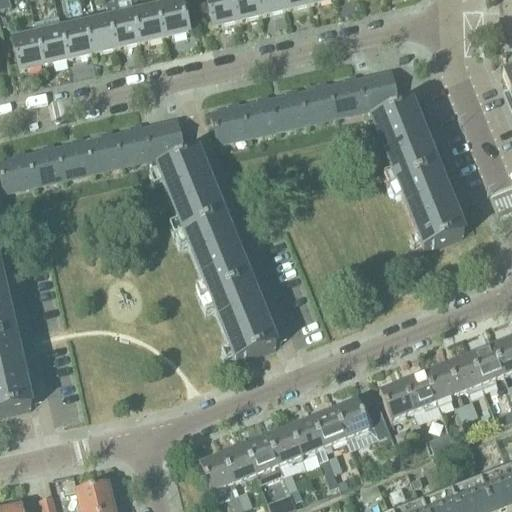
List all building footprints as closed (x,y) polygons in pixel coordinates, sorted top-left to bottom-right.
[(7,0),(0,0),(0,13),(10,11),(7,0)] [(209,0),(206,1),(212,31),(236,25),(230,0),(209,0)] [(230,0),(236,25),(260,20),(255,0),(230,0)] [(281,0),(255,0),(260,20),(285,14),(281,0)] [(281,0),(285,14),(309,9),(306,0),(281,0)] [(306,0),(309,9),(333,3),(332,0),(306,0)] [(181,7),(157,12),(163,42),(188,36),(181,7)] [(119,8),(106,12),(108,23),(115,53),(139,47),(132,18),(122,20),(119,8)] [(157,12),(132,18),(139,47),(163,42),(157,12)] [(94,26),(84,29),(91,58),(115,53),(108,23),(94,26)] [(84,29),(60,34),(67,64),(91,58),(84,29)] [(60,34),(36,40),(42,70),(67,64),(60,34)] [(511,60),(511,72),(503,76),(511,98),(511,37),(504,41),(511,60)] [(36,40),(12,45),(18,75),(42,70),(36,40)] [(390,79),(360,86),(366,115),(367,115),(371,125),(397,115),(396,109),(390,79)] [(345,89),(330,93),(336,122),(350,119),(350,114),(362,111),(363,116),(366,115),(360,86),(356,87),(354,81),(343,84),(345,89)] [(316,96),(300,99),(307,129),(317,126),(321,125),(321,120),(333,118),(334,123),(336,122),(330,93),(327,94),(325,88),(314,90),(316,96)] [(286,103),(271,106),(277,135),(292,132),(292,127),(304,124),(305,129),(307,129),(300,99),(297,100),(296,94),(285,97),(286,103)] [(257,109),(241,113),(248,142),(263,139),(263,133),(274,131),(276,136),(277,135),(271,106),(268,107),(267,101),(256,103),(257,109)] [(228,116),(211,120),(217,149),(232,145),(234,145),(234,140),(245,137),(246,142),(248,142),(241,113),(239,113),(238,108),(227,110),(228,116)] [(371,125),(370,125),(396,191),(437,175),(427,149),(422,137),(411,109),(410,110),(397,115),(371,125)] [(176,128),(146,134),(153,163),(182,157),(176,128)] [(131,138),(117,141),(123,170),(136,167),(136,162),(148,159),(149,164),(153,163),(146,134),(142,135),(140,130),(129,132),(131,138)] [(101,144),(87,148),(93,177),(107,174),(107,169),(119,166),(120,171),(123,170),(117,141),(113,142),(111,136),(100,139),(101,144)] [(72,151),(57,155),(63,184),(78,180),(78,175),(89,173),(91,178),(93,177),(87,148),(83,148),(82,143),(71,145),(72,151)] [(43,158),(27,161),(34,190),(49,187),(49,182),(60,179),(62,184),(63,184),(57,155),(54,155),(53,149),(42,152),(43,158)] [(14,164),(0,167),(0,182),(3,197),(20,194),(20,189),(31,186),(32,191),(34,190),(27,161),(25,162),(24,156),(13,159),(14,164)] [(184,163),(156,174),(157,175),(183,239),(223,223),(197,158),(184,163)] [(437,175),(396,191),(423,257),(463,241),(452,213),(447,201),(437,175)] [(223,223),(183,239),(208,303),(249,287),(223,223)] [(0,280),(0,347),(15,344),(0,280)] [(249,287),(208,303),(235,369),(273,353),(275,353),(249,287)] [(511,343),(491,351),(504,382),(511,378),(511,343)] [(15,344),(0,347),(0,420),(30,413),(15,344)] [(491,351),(469,360),(481,391),(504,382),(491,351)] [(469,360),(446,369),(458,400),(481,391),(469,360)] [(446,369),(424,379),(436,409),(458,400),(446,369)] [(424,379),(401,388),(413,418),(436,409),(424,379)] [(401,388),(378,397),(391,427),(398,424),(413,418),(401,388)] [(364,407),(363,407),(374,434),(378,445),(389,440),(374,403),(364,407)] [(356,405),(332,415),(344,446),(369,436),(368,435),(356,405)] [(471,407),(463,410),(468,424),(476,421),(471,407)] [(463,410),(454,414),(460,427),(468,424),(463,410)] [(332,415),(310,424),(323,454),(344,446),(332,415)] [(310,424),(288,433),(301,463),(323,454),(310,424)] [(417,428),(409,432),(415,445),(423,442),(417,428)] [(288,433),(266,442),(278,472),(301,463),(288,433)] [(447,439),(428,447),(433,458),(451,451),(447,439)] [(248,449),(242,451),(254,482),(258,491),(282,482),(278,472),(266,442),(248,449)] [(242,451),(221,460),(234,490),(254,482),(242,451)] [(221,460),(198,469),(211,499),(234,490),(221,460)] [(335,461),(327,465),(332,478),(340,475),(335,461)] [(327,465),(319,468),(324,482),(332,478),(327,465)] [(511,511),(511,476),(479,490),(488,511),(511,511)] [(290,479),(282,482),(288,496),(296,493),(290,479)] [(112,511),(107,489),(75,496),(79,511),(112,511)] [(488,511),(479,490),(422,511),(488,511)] [(246,497),(238,500),(242,511),(247,511),(251,511),(246,497)] [(242,511),(238,500),(230,503),(233,511),(242,511)] [(53,511),(51,503),(39,506),(40,511),(53,511)]
